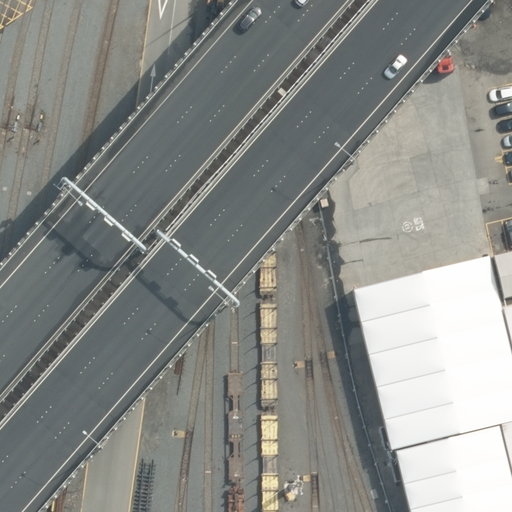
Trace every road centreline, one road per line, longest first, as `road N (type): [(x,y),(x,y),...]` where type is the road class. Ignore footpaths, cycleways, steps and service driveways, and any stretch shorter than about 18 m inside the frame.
road 1 (motorway): [(402,0),(0,457)]
road 2 (motorway): [(0,358),(312,0)]
